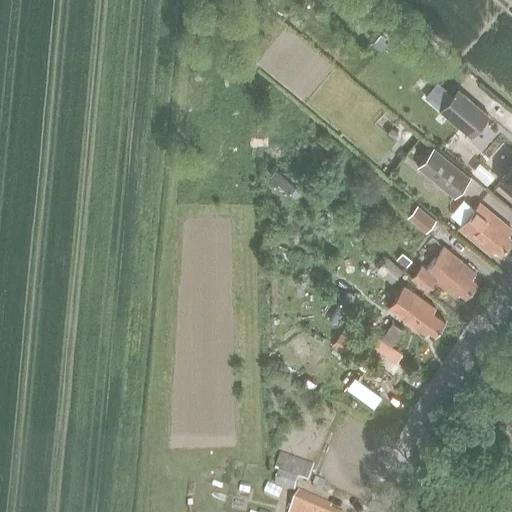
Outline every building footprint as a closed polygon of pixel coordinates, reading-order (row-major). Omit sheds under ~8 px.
[(381,52),(387,44),(384,42),(386,39),(379,34),(370,44),(381,52)] [(271,70),(284,82),(314,47),(300,36),(271,70)] [(437,83),(424,98),(438,110),(451,95),(447,91),(437,83)] [(438,110),(470,137),(488,116),(457,89),(451,95),(438,110)] [(391,128),(386,134),(392,140),(398,134),(391,128)] [(471,179),(434,148),(417,168),(454,198),(471,179)] [(511,191),(511,166),(499,180),(511,191)] [(276,168),(269,174),(293,197),(300,191),(276,168)] [(490,255),(495,249),(500,254),(505,248),(511,240),(506,236),(511,231),(479,204),(459,229),(490,255)] [(437,221),(419,206),(409,217),(427,232),(437,221)] [(475,274),(444,247),(426,269),(422,265),(412,277),(425,289),(433,280),(455,298),(459,293),(464,298),(476,283),(471,279),(475,274)] [(398,260),(406,267),(412,261),(404,253),(398,260)] [(386,258),(375,270),(391,283),(402,271),(386,258)] [(406,287),(389,309),(425,336),(429,332),(435,336),(445,322),(432,313),(435,309),(406,287)] [(346,290),(326,315),(336,322),(355,297),(346,290)] [(392,323),(381,338),(391,345),(402,330),(392,323)] [(342,332),(331,347),(341,354),(351,339),(342,332)] [(400,364),(382,351),(375,361),(393,374),(400,364)] [(391,416),(392,395),(372,395),(372,416),(391,416)] [(314,467),(281,457),(276,473),(278,474),(274,486),(293,493),(297,480),(308,484),(314,467)] [(298,495),(290,511),(329,511),(331,509),(298,495)]
